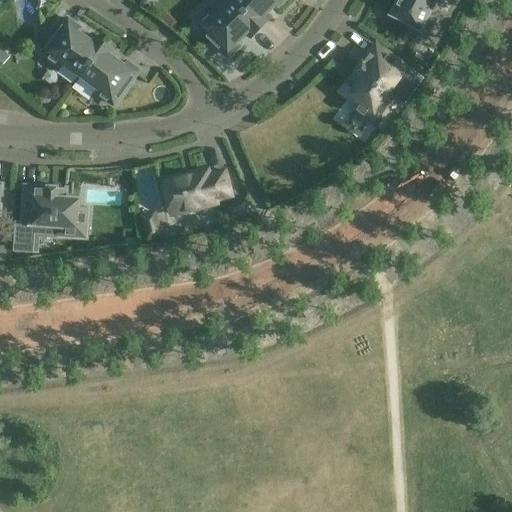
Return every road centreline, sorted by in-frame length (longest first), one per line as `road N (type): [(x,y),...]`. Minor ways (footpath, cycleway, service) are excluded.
road 1 (residential): [(209,118),(118,141),(0,133)]
road 2 (residential): [(339,0),(267,87),(209,118)]
road 3 (residential): [(88,0),(179,64),(209,118)]
